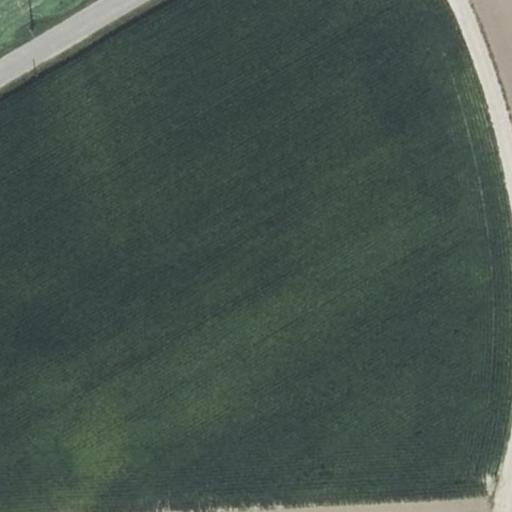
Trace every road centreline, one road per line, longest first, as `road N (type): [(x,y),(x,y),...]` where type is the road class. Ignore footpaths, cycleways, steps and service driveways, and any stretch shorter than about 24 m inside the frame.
road 1 (track): [(458,0),(479,44),(511,166)]
road 2 (tertiary): [(0,79),(135,0)]
